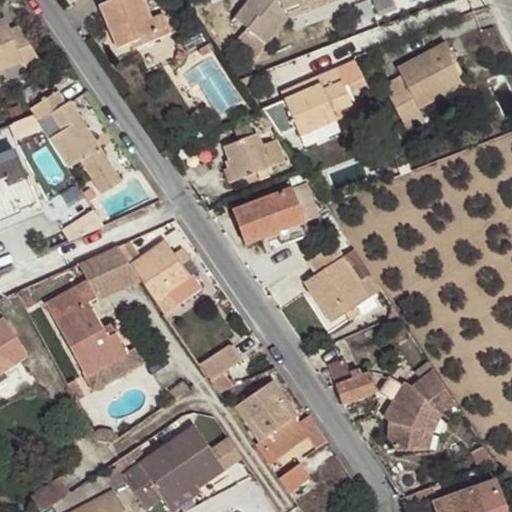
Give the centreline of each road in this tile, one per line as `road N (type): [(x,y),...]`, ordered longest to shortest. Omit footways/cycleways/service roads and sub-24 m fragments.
road 1 (residential): [(179,207),(392,511)]
road 2 (residential): [(34,0),(179,207)]
road 3 (residential): [(6,280),(179,207)]
